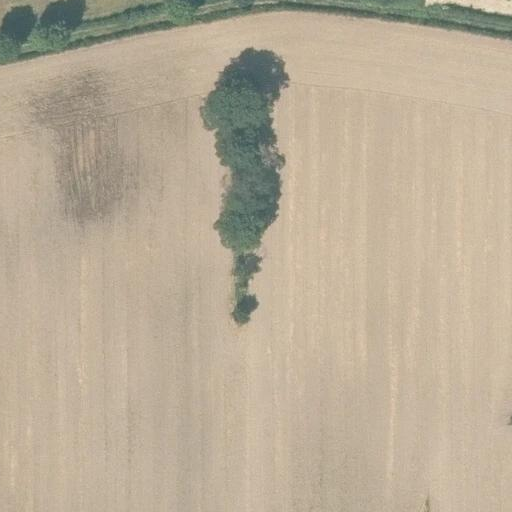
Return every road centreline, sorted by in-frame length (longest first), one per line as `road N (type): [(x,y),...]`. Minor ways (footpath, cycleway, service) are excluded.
road 1 (track): [(0,59),(231,0)]
road 2 (track): [(304,0),(511,31)]
